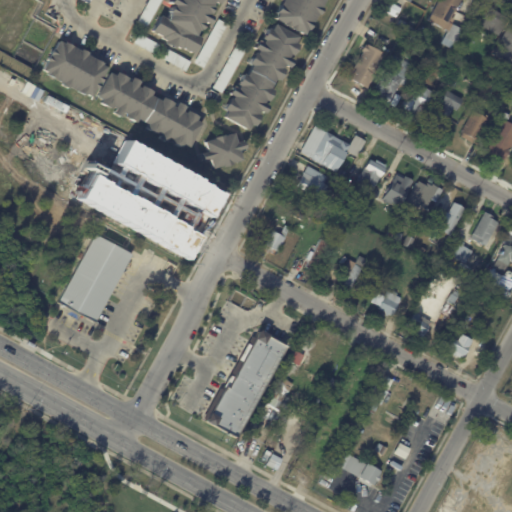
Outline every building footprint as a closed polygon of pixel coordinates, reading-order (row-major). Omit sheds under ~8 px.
[(144,30),(135,25),(149,0),(161,0),(145,31),(144,30)] [(222,0),(219,5),(213,2),(210,7),(211,7),(210,9),(212,10),(209,15),(208,15),(207,16),(211,19),(208,26),(203,23),(202,25),(203,26),(200,32),(199,31),(198,33),(197,32),(195,36),(200,40),(192,55),(181,50),(181,51),(175,48),(174,50),(165,45),(166,42),(160,39),(161,38),(151,32),(159,16),(166,20),(168,17),(167,16),(168,15),(167,14),(171,8),(172,8),(172,7),(168,5),(170,0),(222,0)] [(274,19),(277,14),(275,13),(282,0),(324,0),(320,8),(322,9),(318,16),(317,15),(308,31),(307,30),(304,36),(295,31),(294,32),(289,29),(289,28),(288,27),(288,29),(282,25),(283,24),(274,19)] [(460,0),(445,31),(428,22),(439,0),(460,0)] [(393,3),(401,9),(396,18),(385,11),(390,2),(393,3)] [(489,8),(509,19),(500,36),(479,25),(488,8),(489,8)] [(227,25),(203,69),(194,64),(218,20),(227,25)] [(415,30),(411,38),(403,33),(405,29),(398,25),(400,21),(409,25),(408,27),(415,30)] [(511,22),(511,67),(493,56),(511,22)] [(462,30),(463,30),(456,45),(454,44),(451,50),(441,45),(448,31),(446,30),(448,26),(450,27),(451,24),(462,30)] [(232,88),(233,87),(237,90),(239,87),(236,86),(243,75),(246,77),(251,67),(248,65),(254,54),(256,55),(258,52),(253,50),(258,42),(262,45),(263,41),(262,40),(268,29),(271,31),(274,25),(298,38),(295,44),(299,46),(292,57),(290,56),(288,59),(294,62),(289,69),(284,66),(283,70),(285,71),(279,82),(275,80),(269,90),(274,92),(267,103),(265,101),(263,105),(269,108),(264,115),(259,112),(257,115),(260,117),(254,128),(250,126),(247,132),(223,118),(226,113),(223,111),(229,100),(231,101),(233,98),(228,95),(232,88)] [(477,29),(478,29),(474,40),(465,36),(470,25),(477,29)] [(421,29),(424,30),(420,39),(415,37),(420,28),(421,29)] [(140,36),(161,47),(156,57),(134,44),(139,35),(140,36)] [(82,52),(89,55),(88,57),(104,66),(103,68),(109,71),(104,79),(105,79),(102,86),(101,85),(101,86),(102,87),(99,92),(97,92),(93,100),(87,97),(86,98),(72,91),(71,93),(63,88),(63,86),(48,78),(49,76),(43,73),(48,65),(47,64),(50,58),(51,59),(52,58),(51,58),(54,52),(55,52),(59,44),(64,47),(65,45),(81,54),(82,52)] [(245,48),(247,49),(222,94),(212,89),(237,44),(245,48)] [(375,50),(387,56),(367,91),(348,81),(363,53),(362,52),(366,46),(367,46),(368,46),(375,50)] [(190,63),(185,73),(161,59),(167,50),(190,63)] [(394,96),(389,106),(380,101),(382,97),(375,93),(394,56),(416,68),(408,84),(402,81),(394,96)] [(96,98),(109,74),(115,77),(117,74),(128,80),(126,82),(130,84),(133,80),(140,84),(137,88),(140,90),(142,88),(152,94),(150,97),(160,103),(162,99),(173,105),(172,108),(176,109),(178,105),(185,109),(183,113),(186,115),(187,113),(198,119),(196,122),(202,125),(189,150),(183,147),(181,150),(170,144),(172,142),(169,140),(166,145),(158,141),(161,136),(158,134),(157,137),(145,130),(148,126),(137,121),(135,125),(125,119),(126,117),(122,115),(120,120),(113,116),(116,111),(114,110),(113,113),(100,106),(102,101),(96,98)] [(463,101),(456,112),(453,110),(442,130),(429,123),(440,103),(433,98),(445,75),(458,82),(451,94),(463,101)] [(420,118),(400,108),(411,87),(420,92),(422,87),(434,93),(420,118)] [(498,90),(507,94),(503,101),(495,97),(498,90)] [(479,135),(476,141),(475,141),(473,144),(460,137),(462,134),(461,133),(473,112),(487,120),(479,135)] [(511,122),(511,146),(504,161),(484,149),(504,113),(510,117),(507,123),(510,125),(511,122)] [(336,139),(350,147),(336,174),(299,154),(314,127),(336,139)] [(242,142),(243,142),(245,150),(239,151),(241,161),(231,164),(232,166),(222,168),(222,167),(212,170),(209,160),(203,162),(201,154),(207,152),(204,143),(214,140),(214,139),(224,136),(224,137),(234,134),(236,144),(242,142)] [(368,166),(383,174),(373,192),(357,183),(368,165),(368,166)] [(303,174),(307,167),(327,178),(324,184),(329,187),(321,202),(296,187),(303,174)] [(346,173),(343,180),(338,177),(341,170),(342,171),(343,169),(346,170),(345,172),(346,173)] [(403,178),(404,177),(413,182),(397,210),(386,203),(386,204),(382,202),(383,201),(382,200),(396,175),(403,179),(403,178)] [(430,187),(431,188),(433,185),(439,189),(439,188),(444,191),(436,202),(433,199),(426,210),(424,209),(418,218),(403,207),(419,183),(425,187),(427,185),(430,187)] [(447,201),(454,205),(457,200),(464,204),(462,208),(466,210),(453,234),(434,223),(447,201)] [(347,205),(353,210),(348,216),(342,211),(347,205)] [(292,215),(294,212),(304,218),(302,221),(292,215)] [(490,216),(494,218),(492,221),(503,227),(490,250),(471,239),(485,213),(490,216)] [(286,236),(284,239),(285,240),(277,254),(264,246),(272,232),(279,236),(281,233),(286,236)] [(398,233),(404,237),(400,244),(393,241),(398,233)] [(130,254),(133,256),(96,324),(58,304),(96,235),(130,254)] [(408,237),(415,241),(410,250),(403,246),(408,237)] [(511,263),(510,263),(509,264),(511,265),(509,269),(507,268),(505,273),(494,267),(505,246),(508,247),(511,239),(511,263)] [(305,268),(309,261),(305,258),(308,252),(312,254),(320,240),(328,244),(312,272),(305,268)] [(458,241),(464,245),(463,247),(474,253),(467,267),(471,270),(466,280),(455,274),(461,263),(457,261),(450,273),(440,268),(455,240),(458,241)] [(338,287),(335,285),(348,260),(355,264),(359,257),(366,261),(350,293),(338,287)] [(475,271),(480,262),(487,266),(480,277),(479,276),(474,285),(471,283),(476,274),(474,273),(475,271)] [(338,265),(341,267),(336,273),(333,270),(338,265)] [(502,277),(504,278),(499,287),(498,286),(497,288),(504,292),(500,300),(480,289),(490,271),(502,277)] [(412,298),(404,294),(406,291),(404,290),(405,287),(407,288),(410,282),(411,282),(412,279),(420,284),(412,298)] [(404,294),(401,300),(402,301),(394,316),(393,315),(392,317),(388,315),(387,317),(384,316),(385,314),(378,310),(380,307),(371,303),(376,293),(384,298),(387,292),(392,295),(393,293),(395,294),(396,292),(398,293),(399,292),(404,294)] [(445,320),(438,316),(440,313),(439,312),(450,295),(452,295),(454,292),(459,294),(456,298),(457,298),(452,305),(453,306),(445,320)] [(467,306),(472,308),(471,312),(472,312),(470,315),(463,312),(465,309),(465,310),(467,306)] [(422,337),(413,332),(414,330),(407,326),(414,313),(430,323),(422,337)] [(279,342),(249,330),(208,427),(238,439),(279,342)] [(472,341),(464,357),(462,356),(461,360),(443,351),(449,338),(457,342),(460,336),(472,341)] [(277,338),(289,344),(284,355),(272,348),(277,338)] [(380,376),(393,382),(380,408),(379,407),(374,416),(360,409),(365,399),(368,400),(379,376),(380,376)] [(292,386),(284,398),(290,402),(288,405),(299,412),(297,416),(286,409),(282,415),(267,405),(266,406),(260,402),(269,388),(272,390),(280,377),(292,386)] [(335,402),(349,409),(340,425),(327,418),(335,402)] [(263,406),(268,408),(265,414),(260,411),(263,406)] [(312,416),(305,426),(296,420),(302,410),(312,416)] [(265,417),(256,435),(245,430),(253,412),(265,417)] [(254,439),(262,443),(254,460),(234,450),(239,440),(241,441),(244,434),(254,439)] [(331,449),(319,473),(316,471),(315,473),(313,471),(313,472),(308,469),(309,467),(305,465),(312,451),(318,454),(323,445),(331,449)] [(378,445),(387,450),(382,458),(377,455),(378,454),(374,452),(378,445)] [(397,470),(387,465),(393,454),(404,461),(398,471),(397,470)] [(374,487),(373,488),(370,487),(370,489),(357,482),(359,479),(343,470),(350,457),(381,474),(378,479),(380,480),(377,485),(375,484),(374,487)]
